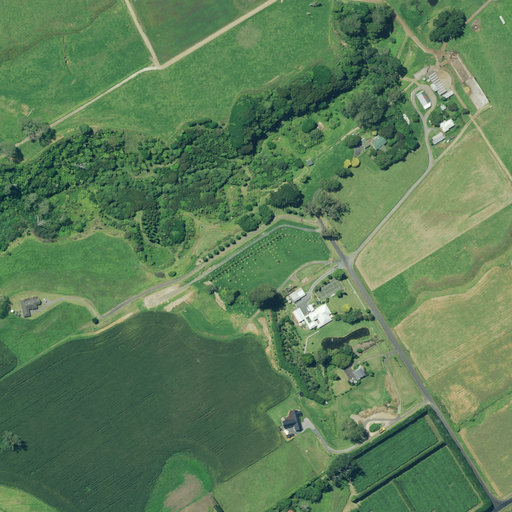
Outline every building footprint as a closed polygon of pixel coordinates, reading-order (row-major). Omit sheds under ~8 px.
[(435,88),(433,89),(435,92),(437,90),(440,95),(447,91),(443,86),(444,86),(439,79),(433,70),(427,74),(433,84),(431,85),(432,88),(434,86),(435,88)] [(454,94),(452,90),(443,96),(445,99),(454,94)] [(428,104),(420,92),(416,95),(423,107),(428,104)] [(454,125),(450,119),(446,122),(444,121),(439,124),(444,133),(448,130),(448,129),(454,125)] [(444,137),(441,133),(431,139),(433,143),(444,137)] [(375,141),(379,148),(386,143),(381,135),(374,140),(375,141)] [(369,145),(365,138),(360,142),(365,148),(369,145)] [(379,148),(375,141),(371,143),(376,150),(379,148)] [(306,295),(301,288),(290,295),(294,302),(306,295)] [(35,299),(34,297),(29,298),(30,300),(25,301),(25,300),(20,301),(23,317),(30,316),(29,310),(37,308),(36,305),(40,304),(39,299),(35,299)] [(309,306),(312,312),(305,317),(299,308),(293,312),(299,323),(304,320),(310,330),(318,326),(315,321),(318,319),(322,326),(331,320),(328,315),(331,313),(326,304),(315,310),(311,305),(309,306)] [(347,376),(352,384),(354,383),(350,377),(352,376),(353,378),(355,377),(357,380),(367,374),(363,367),(355,372),(355,371),(347,376)]
